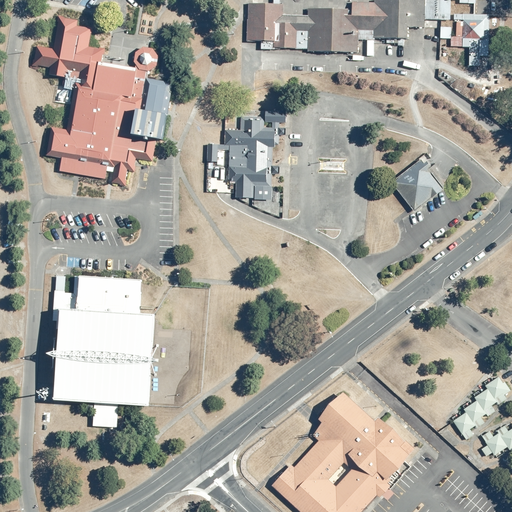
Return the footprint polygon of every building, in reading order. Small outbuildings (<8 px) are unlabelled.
[(240,0),(239,35),(243,35),(253,36),(253,44),(362,51),(363,35),(399,37),(399,26),(416,27),(417,15),(443,17),(443,0),(372,0),(373,1),(354,0),(303,0),(303,12),(274,10),(274,0),(240,0)] [(54,154),(52,166),(97,174),(99,159),(105,160),(102,178),(121,181),(126,154),(142,156),(145,138),(154,139),(164,77),(139,73),(139,67),(147,61),(148,55),(144,47),(134,46),(129,50),(127,64),(119,63),(94,59),(96,47),(77,43),(79,32),(67,30),(69,15),(53,12),(47,45),(33,42),(30,42),(28,51),(44,54),(42,68),(57,70),(55,80),(66,82),(59,126),(43,124),(39,151),(54,154)] [(475,14),(463,14),(463,37),(451,36),(451,47),(469,47),(469,65),(479,66),(480,56),(488,56),(489,15),(475,14)] [(278,118),(278,108),(256,107),(256,112),(255,116),(232,114),(231,127),(216,126),(216,128),(215,144),(215,147),(222,147),(220,176),(227,177),(227,193),(258,195),(261,142),(269,143),(271,117),(278,118)] [(413,155),(381,183),(407,213),(439,185),(413,155)] [(151,311),(136,310),(138,279),(75,274),(73,306),(56,304),(49,398),(94,402),(118,403),(144,405),(151,311)] [(465,413),(453,421),(466,441),(475,435),(470,429),(475,426),(476,428),(485,423),(481,417),(486,414),(488,416),(495,411),(492,405),(497,402),(498,404),(507,399),(504,395),(511,391),(505,382),(503,383),(499,377),(486,386),(488,388),(474,397),(476,400),(463,409),(465,413)] [(350,511),(408,446),(338,385),(312,413),(321,421),(267,482),(301,511),(350,511)] [(52,408),(42,407),(41,422),(51,423),(52,408)] [(488,445),(482,449),(486,456),(492,452),(495,455),(508,446),(510,449),(511,447),(511,424),(511,425),(511,428),(508,431),(505,426),(497,431),(499,433),(493,437),(490,431),(482,436),(488,445)]
